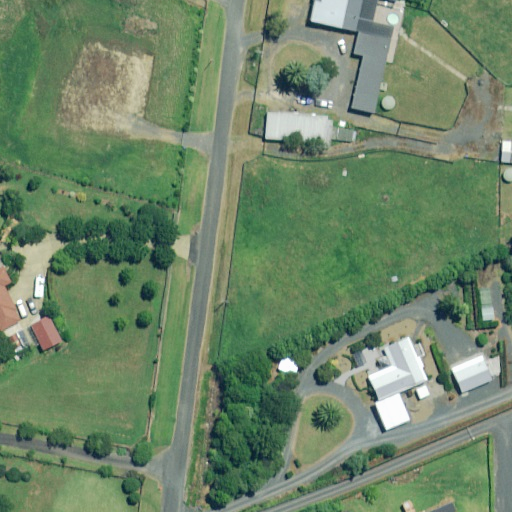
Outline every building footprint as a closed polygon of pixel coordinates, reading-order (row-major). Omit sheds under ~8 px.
[(350,108),(373,113),(379,90),(387,92),(389,84),(381,82),(385,63),(392,65),(406,6),(396,4),(396,0),(312,0),(308,21),(358,33),(353,54),(362,56),(350,108)] [(301,141),(330,143),(330,139),(354,141),(355,129),(331,127),(331,117),(267,113),(265,139),(301,141)] [(511,162),(511,141),(502,141),(501,162),(511,162)] [(504,169),(503,171),(502,172),(502,173),(502,174),(502,176),(502,177),(502,178),(503,180),(504,181),(505,182),(506,182),(507,183),(509,183),(510,183),(511,183),(511,182),(511,167),(511,168),(510,167),(509,167),(508,168),(506,168),(505,169),(504,169)] [(0,269),(0,330),(21,320),(3,286),(10,283),(2,268),(0,269)] [(492,268),(476,269),(481,324),(498,323),(492,268)] [(47,314),(29,323),(43,352),(61,343),(47,314)] [(24,345),(17,332),(7,337),(14,350),(24,345)] [(427,380),(409,338),(383,348),(391,367),(368,376),(378,400),(427,380)] [(491,382),(481,356),(452,368),(462,393),(491,382)] [(428,385),(414,390),(419,401),(432,396),(428,385)] [(406,410),(401,397),(386,403),(390,416),(406,410)]
